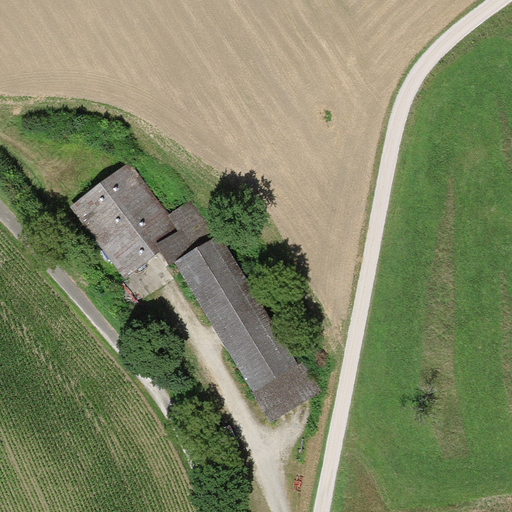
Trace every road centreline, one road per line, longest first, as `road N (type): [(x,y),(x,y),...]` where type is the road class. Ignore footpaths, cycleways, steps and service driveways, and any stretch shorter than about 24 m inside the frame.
road 1 (track): [(501,0),(428,57),(397,107),(314,511)]
road 2 (track): [(206,511),(180,438),(136,366),(0,214)]
